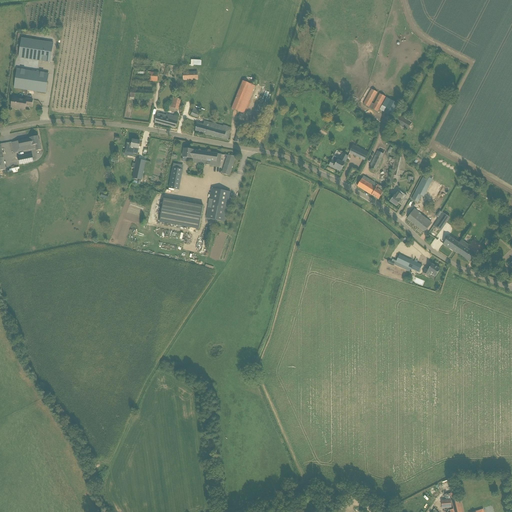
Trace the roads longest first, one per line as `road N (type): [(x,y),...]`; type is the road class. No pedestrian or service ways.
road 1 (unclassified): [(511,289),(450,262),(376,204),(280,155),(82,121),(0,131)]
road 2 (track): [(265,151),(308,0)]
